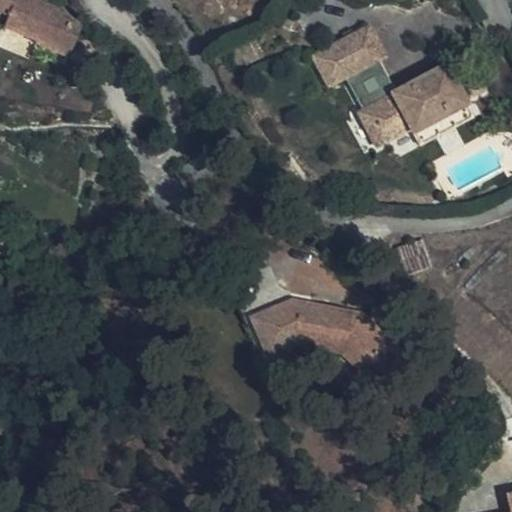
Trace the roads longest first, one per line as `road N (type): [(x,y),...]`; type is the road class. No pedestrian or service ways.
road 1 (unknown): [(377,218),(388,271),(427,337),(511,405)]
road 2 (residential): [(511,202),(428,223),(329,214)]
